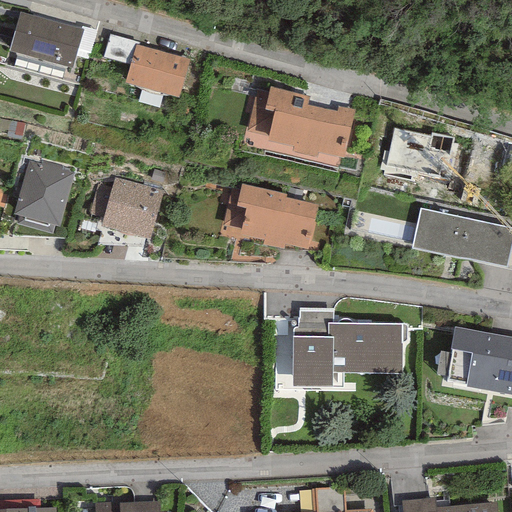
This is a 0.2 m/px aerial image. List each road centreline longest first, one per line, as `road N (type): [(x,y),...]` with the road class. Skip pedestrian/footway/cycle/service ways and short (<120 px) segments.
road 1 (residential): [(0,268),(345,286),(511,310)]
road 2 (residential): [(0,482),(511,448)]
road 3 (residential): [(511,130),(57,0)]
